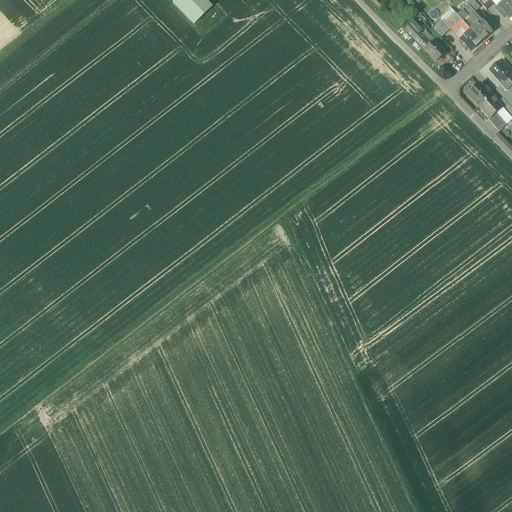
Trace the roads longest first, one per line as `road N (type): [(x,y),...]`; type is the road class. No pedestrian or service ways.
road 1 (track): [(0,437),(273,232),(279,217),(446,89)]
road 2 (track): [(279,217),(418,511)]
road 3 (track): [(357,0),(511,157)]
